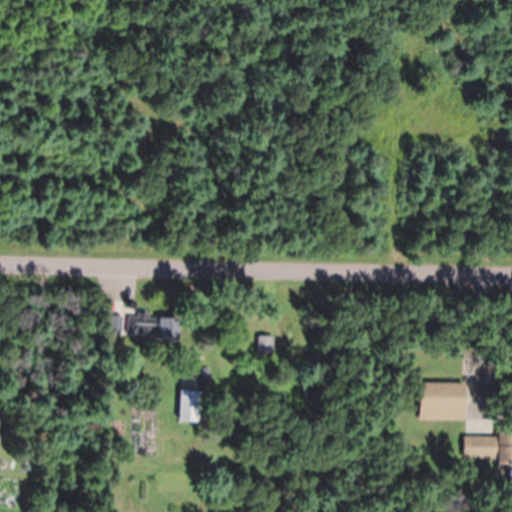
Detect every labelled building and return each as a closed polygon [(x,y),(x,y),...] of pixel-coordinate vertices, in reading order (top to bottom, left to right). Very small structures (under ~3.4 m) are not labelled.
[(121,333),(121,317),(108,317),(108,333),(121,333)] [(158,334),(158,341),(179,341),(179,317),(127,317),(127,334),(158,334)] [(272,338),(258,338),(258,354),(272,354),(272,338)] [(462,386),(420,385),(420,403),(461,404),(462,386)] [(179,423),(201,423),(201,391),(179,391),(179,423)] [(463,459),(498,460),(498,473),(511,474),(511,466),(511,465),(511,431),(498,431),(498,437),(463,437),(463,459)]
